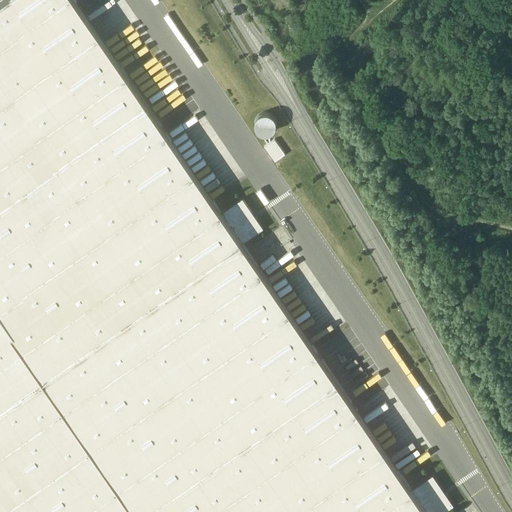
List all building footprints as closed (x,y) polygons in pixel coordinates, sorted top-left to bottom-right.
[(222,212),(76,0),(0,0),(0,511),(428,511),(413,489),(244,245),(222,212)] [(281,112),(265,112),(265,127),(281,128),(281,112)] [(285,153),(275,139),(264,146),(274,161),(285,153)] [(243,198),(222,212),(244,245),(266,230),(243,198)] [(433,475),(413,489),(428,511),(443,511),(454,505),(433,475)]
